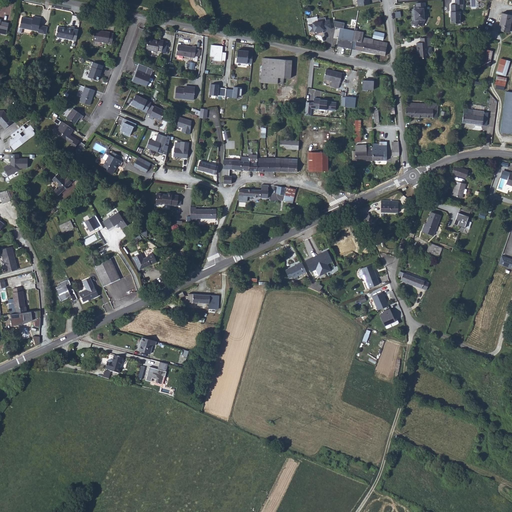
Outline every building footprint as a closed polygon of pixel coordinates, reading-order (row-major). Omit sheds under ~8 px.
[(452,12),(453,23),(461,23),(461,13),(460,13),(460,3),(463,3),(462,0),(454,0),(455,3),(453,5),(453,12),(452,12)] [(415,8),(415,10),(415,21),(414,21),(413,24),(418,27),(419,25),(423,27),(425,22),(426,21),(425,8),(426,8),(425,3),(417,4),(417,8),(415,8)] [(45,32),(47,24),(39,22),(40,15),(32,14),(31,17),(21,15),(19,25),(18,25),(17,30),(21,31),(22,26),(38,29),(38,31),(45,32)] [(510,34),(511,26),(511,15),(504,14),(500,31),(510,34)] [(317,31),(318,33),(323,32),(323,30),(331,28),(330,19),(326,20),(325,17),(317,18),(318,21),(313,22),(313,24),(309,24),(310,31),(315,31),(317,31)] [(69,28),(58,26),(55,37),(71,40),(74,29),(74,27),(69,25),(69,28)] [(334,45),(376,54),(378,45),(375,44),(376,40),(360,36),(361,32),(339,26),(334,45)] [(110,33),(95,30),(93,41),(109,44),(112,45),(114,35),(110,34),(110,33)] [(383,39),(384,32),(374,30),(373,38),(383,39)] [(434,56),(433,47),(429,47),(429,46),(429,42),(432,42),(432,37),(425,38),(426,43),(422,43),(418,44),(419,51),(419,53),(420,59),(431,58),(430,56),(434,56)] [(161,42),(150,39),(148,50),(159,52),(159,51),(164,52),(166,41),(161,40),(161,42)] [(382,55),(384,46),(385,42),(376,40),(375,44),(378,45),(376,54),(382,55)] [(221,50),(222,44),(210,44),(209,55),(214,55),(214,59),(221,59),(221,58),(225,59),(225,51),(221,50)] [(194,48),(180,46),(178,56),(196,59),(197,56),(197,50),(198,47),(194,46),(194,48)] [(236,61),(252,62),(252,52),(248,51),(248,50),(244,49),(244,50),(241,50),(241,49),(237,49),(236,61)] [(494,52),(484,50),(481,66),(491,68),(494,52)] [(508,60),(503,58),(498,73),(504,75),(508,60)] [(282,62),(266,60),(263,85),(285,87),(285,80),(281,80),(282,62)] [(185,67),(194,69),(195,62),(187,61),(185,67)] [(294,63),(282,62),(281,80),(285,80),(292,81),(294,63)] [(149,84),(155,67),(150,65),(147,72),(138,69),(136,73),(137,74),(135,80),(141,82),(149,84)] [(94,68),(90,79),(100,82),(102,76),(104,72),(94,68)] [(341,75),(325,71),(323,81),(330,83),(329,88),(337,89),(341,75)] [(495,89),(505,91),(507,79),(499,77),(497,86),(495,85),(495,89)] [(374,79),(362,79),(363,90),(374,90),(374,79)] [(226,98),(227,90),(221,89),(221,91),(219,90),(219,86),(211,86),(211,97),(226,98)] [(234,90),(227,90),(226,98),(237,98),(242,95),(242,88),(234,87),(234,90)] [(91,108),(98,94),(88,89),(82,104),(91,108)] [(184,91),(176,89),(174,100),(192,104),(195,91),(185,89),(184,91)] [(501,134),(511,135),(511,93),(507,93),(501,134)] [(143,112),(146,114),(152,103),(136,95),(131,105),(143,111),(143,112)] [(346,96),(341,97),(340,106),(354,108),(356,97),(346,96)] [(313,102),(306,102),(304,115),(311,116),(312,109),(336,110),(336,102),(327,101),(327,99),(314,98),(313,102)] [(407,105),(407,118),(438,119),(439,110),(434,110),(434,104),(432,104),(426,104),(426,105),(407,105)] [(155,107),(149,119),(153,120),(154,118),(161,122),(166,112),(155,107)] [(465,110),(464,124),(488,127),(489,118),(485,118),(486,113),(470,111),(465,110)] [(3,111),(0,111),(0,124),(0,125),(5,129),(13,121),(3,111)] [(83,122),(85,118),(75,111),(69,121),(77,126),(81,120),(83,122)] [(189,135),(190,131),(192,122),(179,118),(177,127),(182,129),(181,133),(189,135)] [(134,129),(136,125),(124,120),(121,127),(122,127),(121,131),(124,133),(123,135),(129,138),(133,128),(134,129)] [(71,136),(75,131),(64,123),(58,130),(63,134),(63,135),(63,138),(72,145),(70,147),(74,150),(80,142),(71,136)] [(24,126),(11,136),(13,139),(10,141),(13,145),(11,146),(15,151),(35,135),(35,133),(33,131),(35,130),(31,126),(26,129),(24,126)] [(164,149),(168,137),(166,136),(158,134),(156,141),(150,139),(147,148),(158,151),(160,148),(164,149)] [(198,141),(197,153),(197,154),(205,155),(206,142),(198,141)] [(300,142),(294,142),(281,141),(281,150),(299,151),(300,142)] [(173,158),(187,159),(189,143),(180,143),(180,150),(174,149),(173,158)] [(372,158),(372,161),(387,161),(387,146),(382,146),(382,147),(379,147),(379,145),(372,145),(372,148),(372,158)] [(353,161),(372,161),(372,158),(372,148),(367,148),(367,146),(356,146),(356,151),(353,151),(353,161)] [(10,164),(3,167),(7,176),(21,169),(20,168),(28,168),(28,157),(19,157),(19,153),(9,154),(10,164)] [(310,154),(309,172),(318,173),(318,154),(310,154)] [(318,154),(318,173),(325,173),(326,154),(318,154)] [(119,161),(113,157),(111,156),(104,167),(107,169),(108,172),(114,175),(117,169),(117,168),(118,166),(120,167),(123,163),(119,161)] [(257,172),(258,160),(258,158),(250,158),(250,159),(250,163),(251,163),(250,171),(257,172)] [(258,160),(257,172),(266,173),(266,165),(268,165),(268,159),(258,160)] [(266,165),(266,173),(276,173),(276,160),(268,159),(268,165),(266,165)] [(281,160),(281,173),(297,173),(298,160),(281,160)] [(242,171),(242,162),(224,161),(223,169),(223,173),(224,173),(224,184),(232,185),(232,177),(229,176),(230,170),(242,171)] [(251,163),(250,163),(242,162),(242,171),(250,171),(251,163)] [(198,171),(208,173),(210,165),(208,165),(200,163),(200,164),(198,171)] [(147,168),(140,165),(137,170),(149,177),(154,168),(149,165),(147,168)] [(217,175),(219,167),(211,165),(210,165),(208,173),(217,175)] [(471,170),(457,165),(454,174),(468,178),(471,170)] [(511,185),(511,171),(501,169),(499,177),(506,179),(507,183),(511,185)] [(60,187),(58,188),(60,190),(56,194),(60,198),(73,185),(68,180),(66,182),(60,176),(53,182),(56,185),(57,184),(60,187)] [(458,181),(454,195),(463,198),(468,184),(458,181)] [(244,197),(240,196),(240,197),(239,202),(248,202),(248,197),(265,198),(265,195),(262,194),(262,191),(245,190),(244,197)] [(12,206),(9,193),(0,195),(3,208),(12,206)] [(165,194),(159,194),(157,204),(163,205),(163,204),(179,206),(180,197),(174,196),(174,194),(169,194),(169,196),(165,195),(165,194)] [(400,201),(383,201),(383,213),(400,213),(400,201)] [(473,210),(465,207),(464,211),(462,210),(461,214),(460,214),(455,225),(466,229),(471,218),(470,218),(472,214),(473,210)] [(192,210),(192,220),(217,220),(217,210),(212,210),(192,210)] [(426,224),(424,230),(436,234),(443,214),(433,210),(427,224),(426,224)] [(128,227),(119,214),(110,220),(104,224),(109,232),(115,228),(119,226),(122,231),(128,227)] [(369,214),(366,215),(371,227),(374,226),(369,214)] [(83,222),(85,226),(87,225),(90,231),(94,228),(95,230),(99,228),(100,230),(103,228),(96,215),(83,222)] [(371,227),(366,215),(362,217),(367,229),(371,227)] [(65,236),(76,231),(72,224),(69,225),(70,227),(63,230),(65,236)] [(342,257),(359,248),(354,239),(337,247),(342,257)] [(442,247),(443,245),(433,241),(429,251),(439,255),(442,247)] [(13,246),(1,248),(7,272),(18,269),(13,246)] [(326,254),(320,257),(328,274),(334,272),(331,265),(336,262),(331,251),(325,254),(326,254)] [(138,259),(138,260),(139,269),(152,268),(156,267),(155,256),(148,256),(148,260),(146,260),(146,259),(138,259)] [(319,270),(322,277),(328,274),(320,257),(314,259),(309,261),(314,273),(319,270)] [(100,274),(108,289),(124,280),(113,260),(98,269),(100,274)] [(310,273),(305,264),(289,272),(293,280),(297,277),(298,279),(310,273)] [(367,284),(370,289),(382,284),(373,265),(362,270),(369,283),(367,284)] [(426,280),(402,271),(399,279),(424,287),(426,280)] [(56,287),(63,300),(71,296),(73,301),(78,298),(73,288),(70,290),(67,285),(71,283),(68,277),(60,282),(61,284),(56,287)] [(90,290),(82,294),(87,302),(93,299),(94,300),(103,295),(94,278),(86,282),(90,290)] [(325,287),(318,284),(310,287),(322,293),(325,287)] [(15,309),(16,314),(26,312),(25,306),(24,307),(21,291),(20,288),(12,289),(13,293),(11,293),(15,309)] [(391,306),(385,292),(375,297),(381,310),(389,307),(391,306)] [(222,295),(188,294),(187,302),(213,303),(213,309),(222,309),(222,295)] [(395,322),(389,307),(381,310),(382,312),(378,314),(384,327),(395,322)] [(41,315),(40,309),(26,312),(16,314),(9,315),(11,326),(21,324),(20,318),(27,316),(27,322),(41,315)] [(152,346),(154,341),(140,338),(136,352),(148,355),(150,347),(150,346),(152,346)] [(117,363),(108,360),(105,368),(100,366),(98,372),(103,374),(103,375),(112,378),(117,363)] [(168,363),(160,361),(159,366),(163,367),(162,369),(150,366),(146,379),(151,381),(152,377),(156,378),(155,382),(162,384),(165,375),(166,376),(167,371),(166,370),(168,363)] [(147,369),(140,368),(139,378),(146,379),(147,369)]
